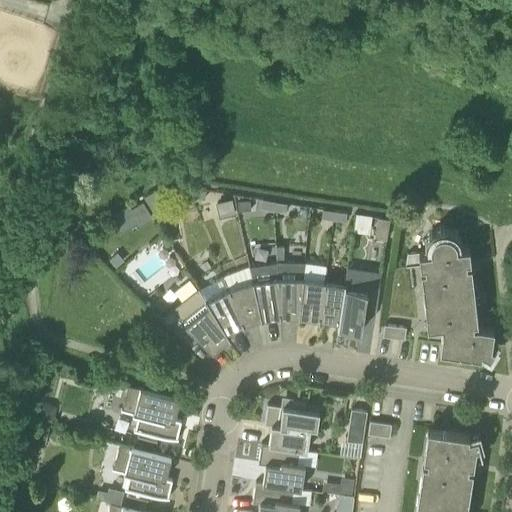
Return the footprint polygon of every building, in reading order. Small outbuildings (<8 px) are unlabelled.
[(192,197),(193,188),(181,186),(180,195),(192,197)] [(205,190),(193,188),(192,197),(204,199),(205,190)] [(121,232),(157,214),(147,195),(111,213),(121,232)] [(274,210),(275,201),(263,199),(262,208),(274,210)] [(287,203),(275,201),(274,210),(286,212),(287,203)] [(321,217),(333,219),(335,210),(323,208),(321,217)] [(347,212),(335,210),(333,219),(345,221),(347,212)] [(375,237),(385,238),(386,238),(390,219),(378,217),(375,237)] [(439,350),(479,356),(481,356),(481,352),(489,357),(494,349),(491,347),(494,328),(478,326),(476,308),(475,308),(480,293),(471,278),(473,278),(469,246),(463,247),(462,243),(462,241),(461,239),(460,237),(459,235),(458,233),(456,232),(454,230),(452,229),(450,228),(448,227),(446,227),(443,226),(441,227),(438,227),(436,228),(434,229),(432,230),(430,232),(429,233),(427,235),(426,237),(425,239),(425,241),(425,243),(424,245),(425,247),(425,251),(419,252),(419,253),(409,254),(409,253),(407,254),(405,267),(420,265),(427,327),(442,326),(442,330),(439,350)] [(270,263),(269,279),(253,281),(253,280),(252,280),(261,319),(262,319),(262,318),(279,316),(279,317),(280,316),(277,277),(277,262),(270,263)] [(298,317),(303,277),(302,277),(302,278),(278,277),(277,277),(280,316),(298,316),(298,317)] [(318,320),(324,280),(303,277),(298,317),(299,317),(299,316),(318,319),(318,320)] [(228,287),(243,325),(244,324),(260,318),(261,319),(252,280),(252,281),(229,288),(229,287),(228,287)] [(324,280),(318,320),(319,320),(319,319),(338,322),(337,329),(338,329),(345,283),(344,283),(344,284),(325,281),(325,280),(324,280)] [(345,283),(338,329),(361,332),(364,310),(376,312),(379,287),(367,285),(366,291),(345,288),(345,284),(345,283)] [(162,318),(170,327),(188,345),(197,336),(212,351),(229,338),(230,339),(206,299),(199,287),(170,310),(162,318)] [(206,298),(206,299),(230,339),(231,338),(227,332),(242,324),(243,325),(228,287),(228,288),(228,289),(207,299),(206,298)] [(406,327),(384,323),(382,335),(404,338),(406,327)] [(175,418),(180,398),(128,384),(122,408),(121,408),(121,409),(138,414),(135,428),(134,428),(134,429),(140,431),(139,435),(137,434),(137,435),(157,441),(157,439),(156,439),(157,435),(160,436),(165,437),(169,437),(173,438),(178,438),(178,437),(177,437),(181,420),(175,418)] [(261,442),(307,449),(310,427),(317,428),(319,411),(304,409),(305,401),(284,398),(283,405),(267,403),(264,424),(271,425),(268,443),(261,442)] [(54,418),(55,402),(40,401),(40,418),(54,418)] [(367,411),(366,410),(351,408),(346,440),(362,442),(367,411)] [(368,433),(389,436),(391,424),(370,420),(368,433)] [(470,483),(472,469),(476,447),(480,446),(477,436),(468,439),(469,435),(427,429),(414,511),(465,511),(474,499),(469,483),(470,483)] [(255,481),(301,488),(305,464),(296,463),(298,449),(307,450),(307,449),(261,442),(258,462),(265,463),(262,482),(255,481)] [(171,457),(119,443),(113,467),(112,467),(112,468),(129,473),(126,487),(125,487),(125,488),(131,490),(130,494),(129,493),(128,495),(148,500),(148,499),(147,498),(148,494),(154,496),(158,496),(165,497),(169,497),(169,496),(168,496),(172,479),(166,477),(171,457)] [(301,489),(301,488),(255,481),(252,501),(259,502),(257,511),(297,511),(299,503),(290,502),(293,488),(301,489)] [(121,500),(123,488),(100,485),(98,497),(121,500)] [(349,511),(352,496),(338,494),(335,511),(349,511)] [(148,511),(110,502),(107,511),(148,511)]
